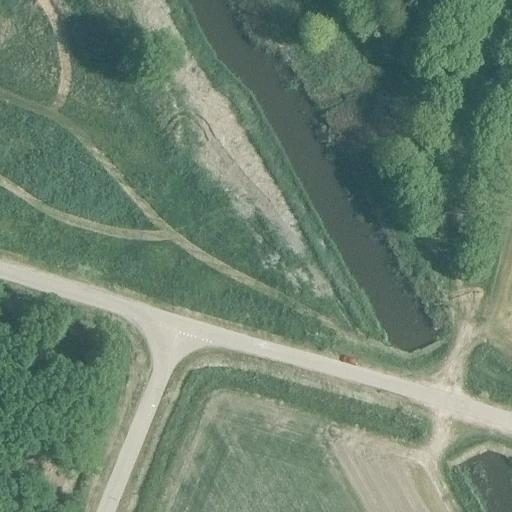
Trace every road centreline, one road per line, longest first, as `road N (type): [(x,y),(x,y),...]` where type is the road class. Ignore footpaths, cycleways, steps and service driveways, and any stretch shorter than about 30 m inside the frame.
road 1 (unclassified): [(511,420),(178,324)]
road 2 (unclassified): [(102,511),(178,324)]
road 3 (unclassified): [(178,324),(0,272)]
